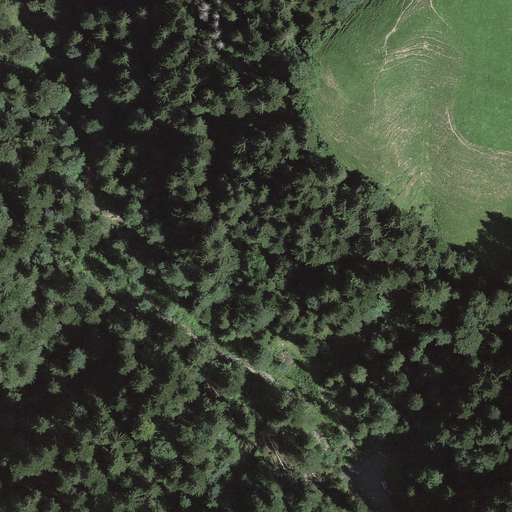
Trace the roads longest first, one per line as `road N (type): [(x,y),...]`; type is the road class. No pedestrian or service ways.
road 1 (track): [(381,511),(305,358),(176,238),(158,174),(161,110),(137,33),(141,0)]
road 2 (track): [(370,485),(293,385),(209,331),(141,265)]
